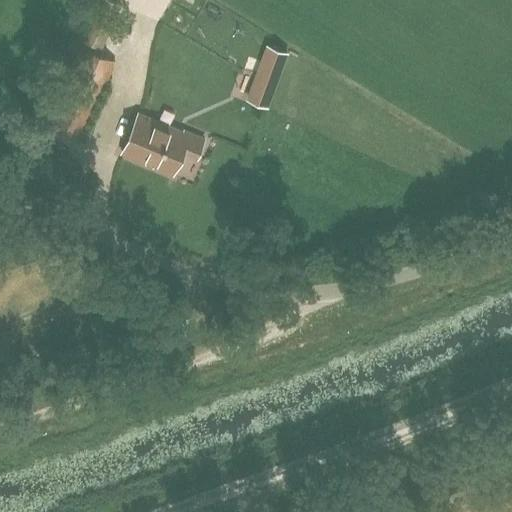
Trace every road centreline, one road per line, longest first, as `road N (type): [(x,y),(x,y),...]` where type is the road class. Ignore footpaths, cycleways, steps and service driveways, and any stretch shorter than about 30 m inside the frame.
road 1 (unclassified): [(511,389),(176,511)]
road 2 (unclassified): [(0,428),(204,357),(294,314),(307,297)]
road 3 (unclassified): [(0,192),(182,274),(307,297)]
road 4 (unclassified): [(307,297),(420,277),(511,241)]
